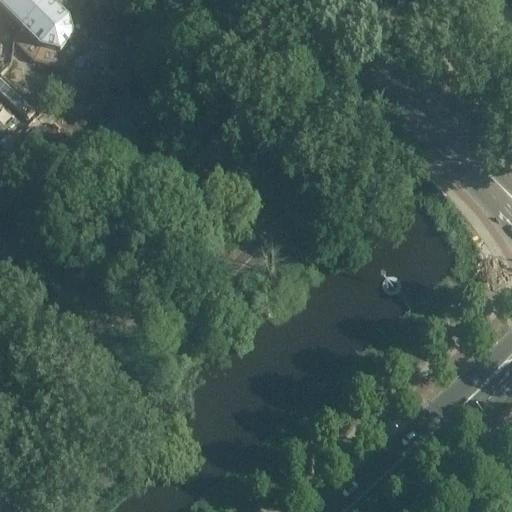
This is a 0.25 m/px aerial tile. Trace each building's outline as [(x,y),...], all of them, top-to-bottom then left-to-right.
[(0,0),(0,13),(21,35),(56,1),(65,10),(68,7),(67,6),(68,6),(73,0),(0,0)] [(69,14),(65,10),(56,1),(21,35),(22,36),(30,44),(21,52),(34,65),(63,72),(87,47),(79,18),(72,11),(69,14)] [(68,7),(65,10),(69,14),(72,11),(79,18),(78,15),(68,6),(67,6),(68,7)] [(493,47),(502,38),(494,30),(485,40),(493,47)] [(15,65),(2,78),(12,86),(24,73),(15,65)] [(33,114),(0,83),(0,96),(27,121),(33,114)]
